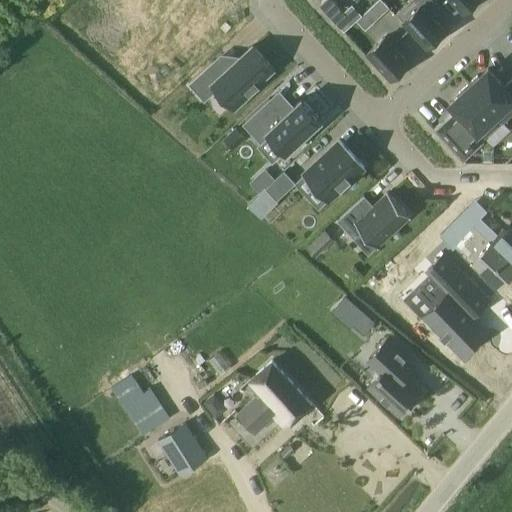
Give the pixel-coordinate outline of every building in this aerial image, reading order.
[(345,14),(332,0),(323,0),(319,4),(336,23),(345,14)] [(409,0),(396,12),(427,46),(445,29),(430,14),(440,6),(434,0),(409,0)] [(451,0),(463,13),(476,0),(451,0)] [(384,37),(367,53),(391,79),(409,63),(384,37)] [(258,82),(273,68),(252,46),(224,71),(213,60),(188,83),(204,101),(216,89),(234,108),(259,84),(258,82)] [(503,122),(511,113),(511,78),(504,86),(488,68),(479,76),(477,75),(467,84),(502,122),(503,122)] [(502,122),(467,84),(457,94),(458,95),(449,104),(456,111),(434,131),(461,160),(483,140),(502,122)] [(320,119),(301,99),(285,114),(270,98),(242,123),(260,143),(269,135),(285,152),(320,119)] [(229,132),(223,138),(233,148),(239,142),(229,132)] [(329,200),(364,167),(340,140),(304,173),(329,200)] [(276,200),(295,182),(283,170),(264,187),(276,200)] [(377,248),(410,217),(388,193),(370,211),(360,201),(337,222),(355,241),(363,233),(377,248)] [(470,228),(459,240),(477,256),(473,261),(499,286),(511,272),(511,238),(502,229),(488,244),(470,228)] [(319,229),(301,246),(312,257),(330,241),(319,229)] [(432,274),(418,288),(434,305),(423,315),(457,350),(458,350),(462,354),(468,348),(469,348),(481,337),(480,336),(487,330),(481,324),(481,323),(455,296),(469,282),(471,281),(444,253),(427,269),(432,274)] [(362,311),(353,321),(363,331),(373,320),(362,311)] [(371,356),(366,362),(378,373),(377,375),(378,376),(369,386),(399,414),(409,404),(412,402),(411,401),(421,390),(406,377),(416,367),(408,360),(386,340),(371,356)] [(236,415),(254,433),(274,415),(285,427),(311,403),(271,360),(250,379),(253,383),(251,384),(260,393),(236,415)] [(149,386),(142,390),(130,372),(109,385),(140,434),(168,416),(149,386)] [(214,416),(226,405),(211,390),(200,401),(214,416)] [(157,440),(180,475),(209,457),(186,421),(157,440)] [(196,511),(198,511),(238,496),(223,459),(182,476),(196,511)]
